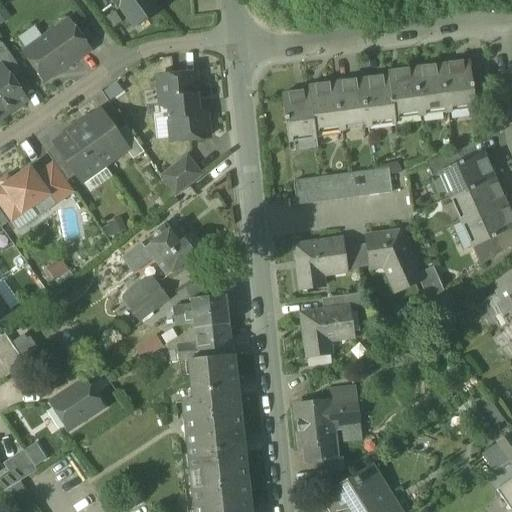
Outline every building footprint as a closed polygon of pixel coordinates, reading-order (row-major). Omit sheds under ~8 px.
[(112,0),(112,1),(111,1),(117,10),(118,9),(130,26),(144,16),(146,19),(159,10),(153,0),(112,0)] [(68,21),(24,52),(45,82),(89,51),(68,21)] [(1,45),(0,45),(0,61),(8,55),(1,45)] [(22,74),(8,55),(0,61),(0,63),(2,67),(12,81),(22,74)] [(452,64),(440,66),(446,107),(472,104),(474,103),(472,90),(468,62),(452,64)] [(423,68),(414,69),(419,111),(446,107),(440,66),(423,68)] [(12,81),(2,67),(0,67),(0,112),(3,116),(26,100),(12,81)] [(396,72),(387,73),(388,77),(393,114),(419,111),(414,69),(396,72)] [(195,75),(158,79),(161,106),(168,109),(171,141),(208,138),(206,115),(199,112),(195,75)] [(371,79),(361,80),(367,121),(393,118),(393,114),(388,77),(371,79)] [(344,83),(334,84),(340,125),(367,121),(361,80),(344,83)] [(317,86),(308,88),(308,92),(314,129),(340,125),(334,84),(317,86)] [(479,89),(472,90),(474,103),(472,104),(474,113),(487,111),(484,88),(479,89)] [(299,93),(280,96),(286,137),(314,133),(314,129),(308,92),(299,93)] [(115,134),(100,112),(85,122),(86,124),(78,129),(104,166),(126,151),(127,150),(115,134)] [(144,153),(125,127),(115,134),(127,150),(126,151),(133,161),(144,153)] [(78,129),(70,135),(69,133),(54,144),(56,145),(76,175),(82,182),(104,166),(78,129)] [(76,175),(56,145),(46,152),(67,182),(76,175)] [(455,151),(434,161),(439,172),(460,163),(455,151)] [(460,163),(439,172),(440,174),(445,172),(455,195),(494,178),(482,153),(460,163)] [(187,158),(171,170),(184,188),(200,175),(187,158)] [(73,193),(53,163),(35,176),(56,205),(73,193)] [(30,169),(11,182),(7,177),(0,182),(0,184),(2,188),(0,189),(0,205),(11,222),(34,206),(41,216),(56,205),(35,176),(30,169)] [(387,169),(376,170),(380,195),(391,193),(387,169)] [(184,188),(171,170),(161,177),(175,197),(185,189),(184,188)] [(376,170),(364,172),(368,196),(380,195),(376,170)] [(364,172),(352,174),(356,198),(368,196),(364,172)] [(352,174),(341,175),(344,199),(356,198),(352,174)] [(341,175),(329,177),(332,201),(344,199),(341,175)] [(329,177),(316,178),(320,203),(332,201),(329,177)] [(316,178),(305,180),(308,204),(320,203),(316,178)] [(494,178),(455,195),(467,219),(505,202),(494,178)] [(305,180),(293,182),(296,206),(308,204),(305,180)] [(511,218),(505,202),(467,219),(478,244),(479,246),(496,238),(511,229),(511,218)] [(168,229),(163,223),(153,231),(158,237),(143,249),(166,278),(173,272),(177,276),(185,270),(182,265),(195,255),(195,249),(189,242),(184,242),(172,226),(168,229)] [(400,232),(367,237),(368,245),(370,268),(371,268),(371,264),(389,261),(394,274),(388,276),(396,293),(420,281),(422,280),(419,274),(400,232)] [(496,238),(479,246),(478,244),(472,247),(481,266),(503,252),(496,238)] [(343,240),(295,247),(301,291),(324,288),(321,265),(344,262),(345,272),(347,272),(344,248),(343,240)] [(368,245),(356,246),(359,270),(370,268),(368,245)] [(356,246),(344,248),(347,272),(359,270),(356,246)] [(434,267),(419,274),(422,280),(420,281),(429,301),(445,291),(434,267)] [(138,286),(131,292),(130,291),(127,296),(124,300),(130,306),(156,286),(150,279),(142,282),(138,285),(138,286)] [(511,284),(498,294),(503,303),(497,307),(504,317),(510,314),(511,317),(511,284)] [(130,306),(129,307),(139,322),(168,300),(157,285),(130,306)] [(362,293),(347,295),(348,308),(351,308),(351,309),(367,306),(362,293)] [(347,295),(323,299),(324,311),(348,308),(347,295)] [(224,297),(191,302),(192,308),(194,326),(194,329),(227,325),(224,297)] [(192,308),(173,310),(175,328),(194,326),(192,308)] [(324,311),(302,314),(307,358),(332,355),(330,336),(352,333),(352,338),(354,337),(351,309),(351,308),(348,308),(324,311)] [(227,325),(194,329),(196,350),(197,359),(229,356),(230,356),(227,325)] [(30,331),(15,337),(23,357),(38,351),(30,331)] [(352,333),(330,336),(332,355),(354,337),(352,338),(352,333)] [(25,364),(4,334),(0,337),(0,370),(6,378),(25,364)] [(141,355),(162,343),(157,334),(136,346),(141,355)] [(188,345),(177,346),(179,361),(191,360),(197,359),(196,350),(188,345)] [(197,359),(191,360),(195,401),(182,403),(184,419),(235,414),(234,399),(235,398),(234,387),(232,388),(229,356),(197,359)] [(92,357),(72,370),(81,383),(84,381),(88,387),(105,376),(92,357)] [(81,383),(51,403),(69,430),(102,408),(88,387),(84,381),(81,383)] [(327,399),(317,400),(318,404),(295,407),(299,448),(305,447),(307,464),(317,463),(338,461),(338,459),(334,428),(361,425),(356,387),(327,390),(327,399)] [(235,414),(184,419),(191,486),(242,481),(239,451),(240,450),(239,440),(238,440),(235,414)] [(483,451),(495,470),(511,459),(511,443),(507,435),(483,451)] [(23,451),(3,465),(8,472),(0,477),(0,489),(3,493),(37,471),(23,451)] [(338,461),(317,463),(319,482),(328,481),(344,470),(343,458),(338,459),(338,461)] [(402,511),(375,467),(327,496),(336,511),(402,511)] [(242,481),(191,486),(193,511),(246,511),(247,511),(245,511),(242,481)] [(39,511),(25,490),(7,501),(14,511),(39,511)]
